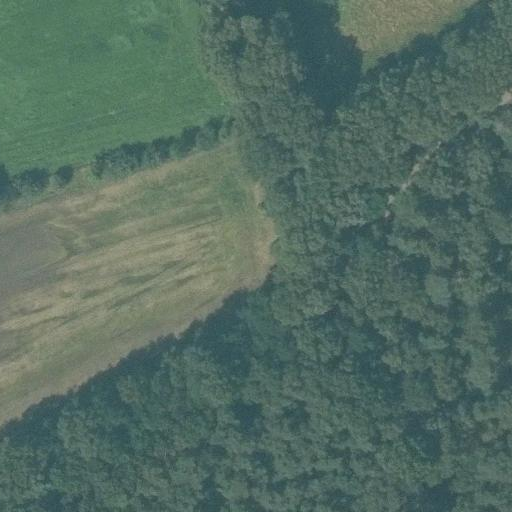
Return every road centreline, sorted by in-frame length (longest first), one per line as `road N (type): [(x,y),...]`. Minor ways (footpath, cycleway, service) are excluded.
road 1 (unclassified): [(41,511),(308,291),(338,256)]
road 2 (unclassified): [(338,256),(234,0)]
road 3 (track): [(443,511),(338,256)]
road 4 (unclassified): [(338,256),(440,140),(511,85)]
